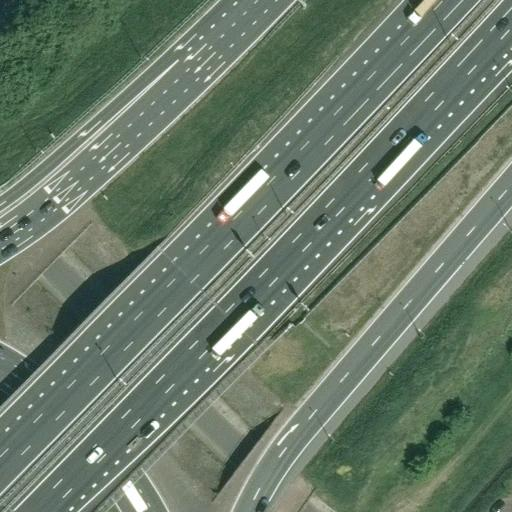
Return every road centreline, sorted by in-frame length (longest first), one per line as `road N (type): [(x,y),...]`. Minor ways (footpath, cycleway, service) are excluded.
road 1 (motorway): [(443,0),(0,458)]
road 2 (motorway): [(39,511),(472,62)]
road 3 (motorway): [(246,511),(287,441),(511,182)]
road 4 (unclassified): [(293,508),(0,213)]
road 5 (motorway): [(184,73),(80,177),(0,242)]
road 6 (motorway): [(184,73),(63,151),(0,205)]
road 7 (primary): [(148,511),(78,420),(0,362)]
